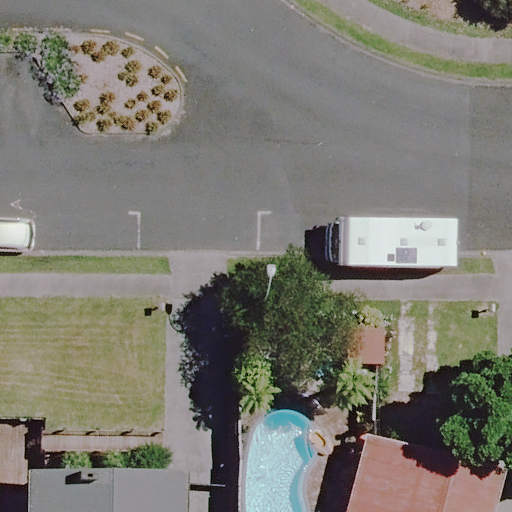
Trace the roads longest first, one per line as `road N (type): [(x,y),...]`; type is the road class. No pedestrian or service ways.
road 1 (residential): [(0,175),(405,162)]
road 2 (residential): [(405,162),(177,0)]
